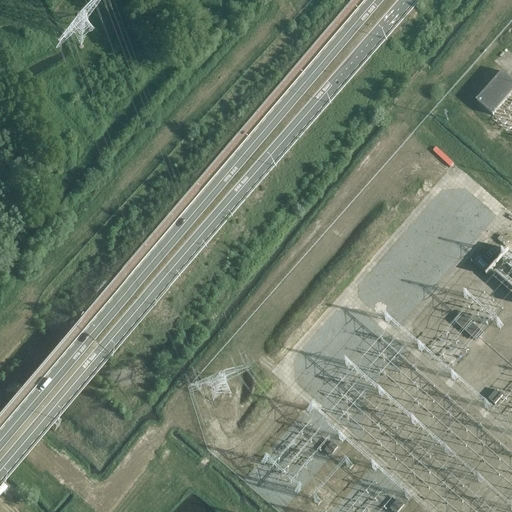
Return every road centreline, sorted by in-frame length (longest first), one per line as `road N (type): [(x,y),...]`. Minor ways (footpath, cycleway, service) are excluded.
road 1 (secondary): [(0,468),(406,0)]
road 2 (secondary): [(375,0),(0,439)]
